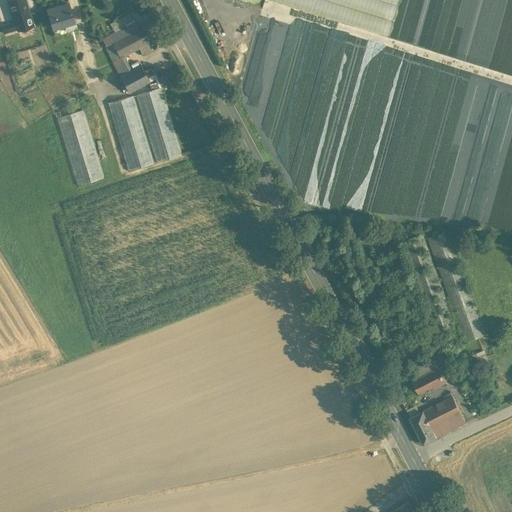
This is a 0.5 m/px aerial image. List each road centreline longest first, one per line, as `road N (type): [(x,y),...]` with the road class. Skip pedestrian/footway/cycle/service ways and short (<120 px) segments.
road 1 (primary): [(171,0),(412,457)]
road 2 (track): [(403,439),(77,511)]
